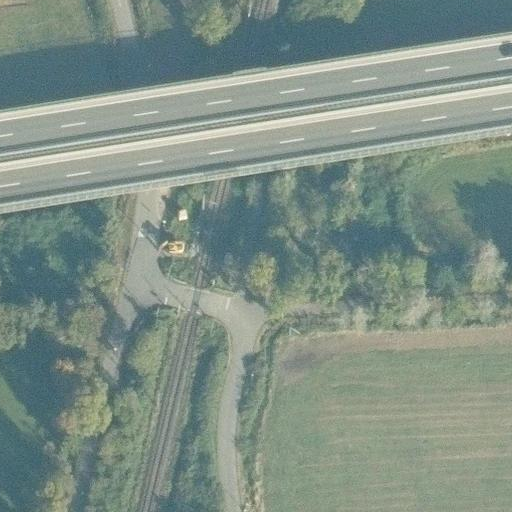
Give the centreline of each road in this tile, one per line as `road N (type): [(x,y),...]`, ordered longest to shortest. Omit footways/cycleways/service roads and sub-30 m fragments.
road 1 (motorway): [(511,72),(0,151)]
road 2 (motorway): [(0,199),(511,123)]
road 3 (unclassified): [(118,0),(139,102),(146,227)]
road 4 (residential): [(131,290),(74,511)]
road 5 (residential): [(248,316),(226,424),(234,511)]
